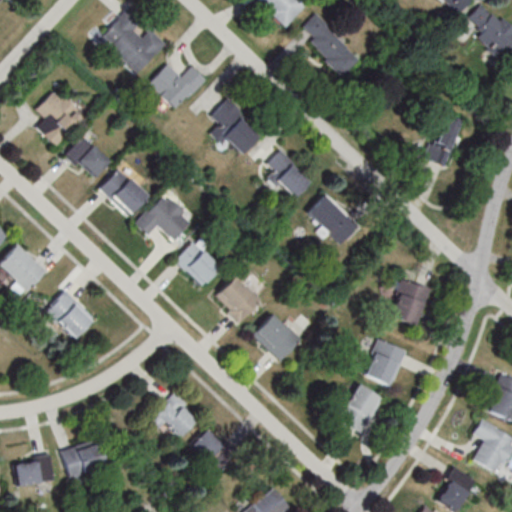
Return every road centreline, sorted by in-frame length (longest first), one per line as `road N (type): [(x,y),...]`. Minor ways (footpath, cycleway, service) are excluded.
road 1 (residential): [(360,505),(0,165)]
road 2 (residential): [(511,307),(189,0)]
road 3 (residential): [(353,511),(439,393),(511,166)]
road 4 (residential): [(0,412),(96,384),(168,326)]
